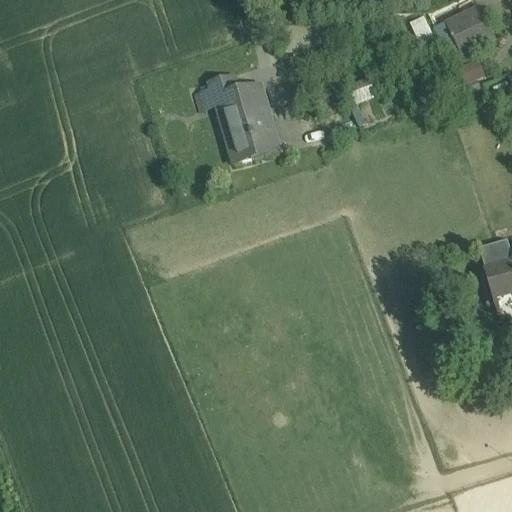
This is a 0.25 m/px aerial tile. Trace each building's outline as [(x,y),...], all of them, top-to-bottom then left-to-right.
[(478,15),(447,30),(462,62),(495,47),(478,15)] [(423,25),(410,32),(427,68),(441,61),(423,25)] [(336,34),(277,37),(278,61),(337,58),(336,34)] [(375,83),(347,95),(355,112),(382,100),(375,83)] [(213,100),(217,114),(223,113),(221,106),(238,101),(234,87),(211,94),(213,100)] [(264,110),(260,95),(238,101),(221,106),(223,113),(233,148),(228,149),(236,174),(280,160),(270,128),(272,128),(266,109),(264,110)] [(217,114),(213,100),(198,105),(202,119),(217,114)] [(487,280),(511,271),(511,266),(508,253),(509,252),(509,250),(480,259),(487,280)] [(511,271),(487,280),(495,308),(511,302),(511,271)]
